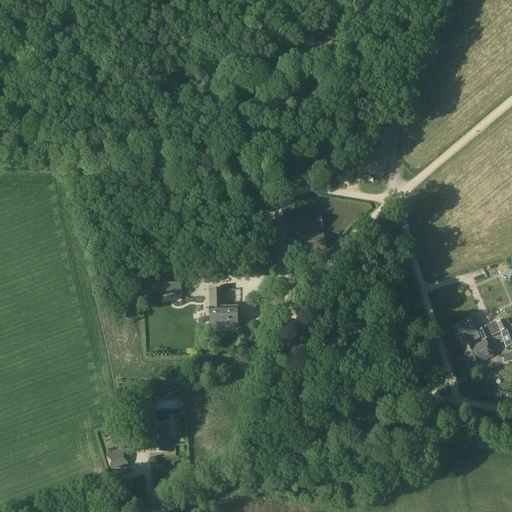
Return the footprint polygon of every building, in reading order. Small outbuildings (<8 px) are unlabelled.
[(363,173),(383,178),(393,132),(372,128),(363,173)] [(320,214),(287,219),(289,234),(322,230),(320,214)] [(290,238),(292,255),(326,249),(323,233),(290,238)] [(159,294),(179,293),(182,293),(180,276),(168,276),(168,274),(144,275),(144,294),(159,294)] [(224,290),(210,290),(210,326),(237,326),(237,307),(224,307),(224,290)] [(465,351),(474,347),(472,342),(479,339),(470,318),(452,327),(459,340),(460,340),(465,351)] [(496,322),(501,331),(508,328),(507,326),(504,321),(504,319),(496,322)] [(483,340),(489,337),(484,328),(478,331),(483,340)] [(511,329),(500,333),(506,349),(511,346),(511,329)] [(474,347),(465,351),(464,351),(471,366),(492,356),(485,341),(474,347)] [(511,356),(510,352),(507,353),(502,355),(505,362),(511,359),(511,356)] [(174,425),(174,434),(183,434),(183,432),(182,424),(174,425)] [(168,425),(146,427),(148,453),(170,452),(168,425)] [(106,452),(111,471),(129,467),(123,448),(106,452)]
